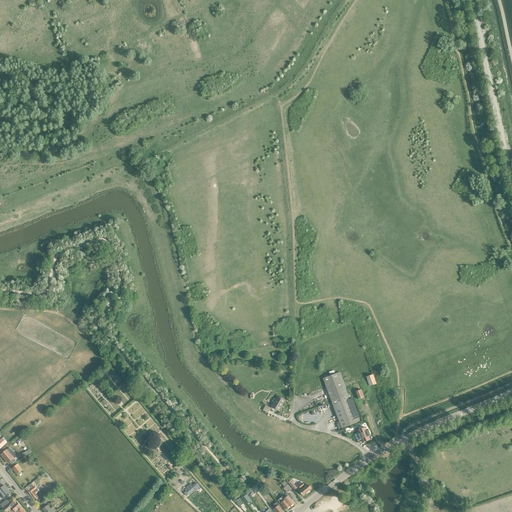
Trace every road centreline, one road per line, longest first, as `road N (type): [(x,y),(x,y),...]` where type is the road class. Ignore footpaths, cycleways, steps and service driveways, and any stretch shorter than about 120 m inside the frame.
road 1 (track): [(447,0),(475,137),(511,248)]
road 2 (unclassified): [(511,179),(473,0)]
road 3 (tertiary): [(298,511),(404,438)]
road 4 (track): [(511,371),(400,417)]
